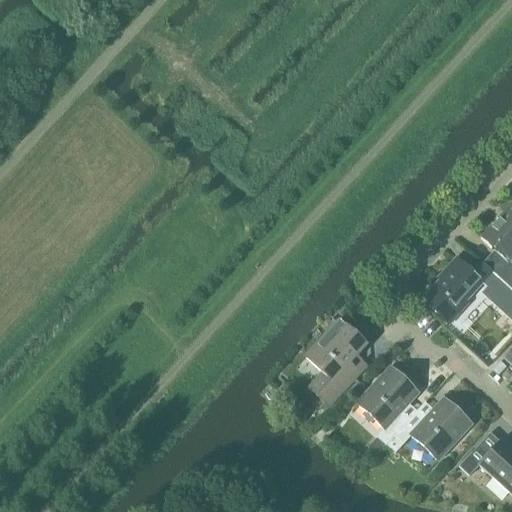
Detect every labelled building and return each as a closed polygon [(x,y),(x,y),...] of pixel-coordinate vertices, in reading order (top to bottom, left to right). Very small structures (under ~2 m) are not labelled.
[(508,265),(511,260),(511,205),(481,240),(508,265)] [(488,291),(498,280),(481,264),(471,275),(459,263),(423,301),(446,323),(482,285),(488,291)] [(348,367),(366,348),(339,324),(306,360),(324,376),(310,392),(329,409),(358,377),(348,367)] [(510,367),(511,365),(511,349),(502,360),(510,367)] [(386,448),(395,438),(408,423),(400,415),(418,396),(390,371),(357,407),(384,432),(377,439),(386,448)] [(408,423),(395,438),(404,446),(410,438),(437,464),(471,427),(444,402),(426,422),(417,414),(408,423)] [(469,478),(479,468),(511,498),(511,450),(502,442),(487,458),(477,450),(459,469),(469,478)]
